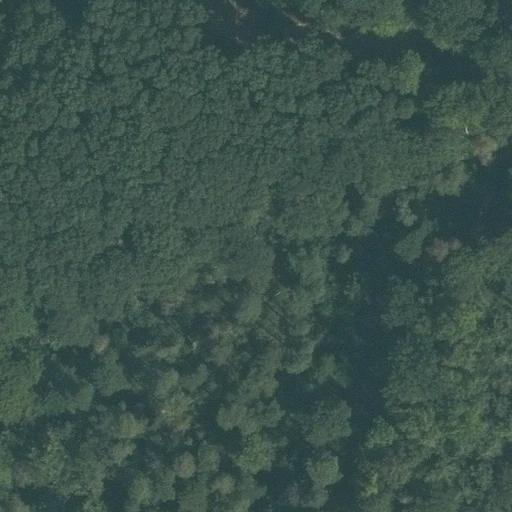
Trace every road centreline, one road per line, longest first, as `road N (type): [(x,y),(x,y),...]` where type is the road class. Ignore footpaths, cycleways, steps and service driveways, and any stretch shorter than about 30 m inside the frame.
road 1 (track): [(511,67),(0,278)]
road 2 (track): [(341,511),(511,132)]
